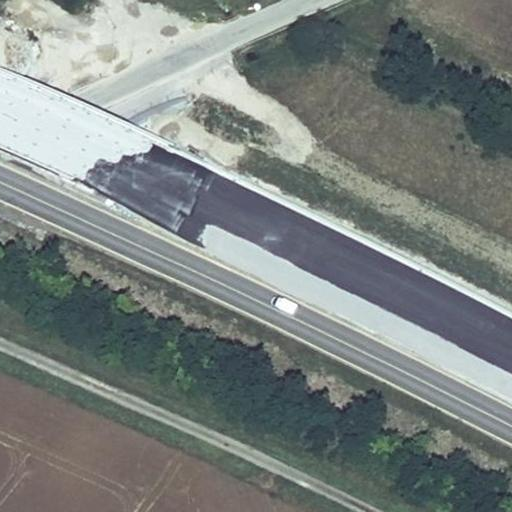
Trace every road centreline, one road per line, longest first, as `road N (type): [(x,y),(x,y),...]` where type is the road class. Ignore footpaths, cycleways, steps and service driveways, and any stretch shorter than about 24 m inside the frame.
road 1 (motorway): [(511,362),(223,211),(0,112)]
road 2 (motorway): [(0,180),(338,330),(511,421)]
road 3 (track): [(0,344),(371,511)]
road 4 (tertiary): [(307,0),(0,135)]
